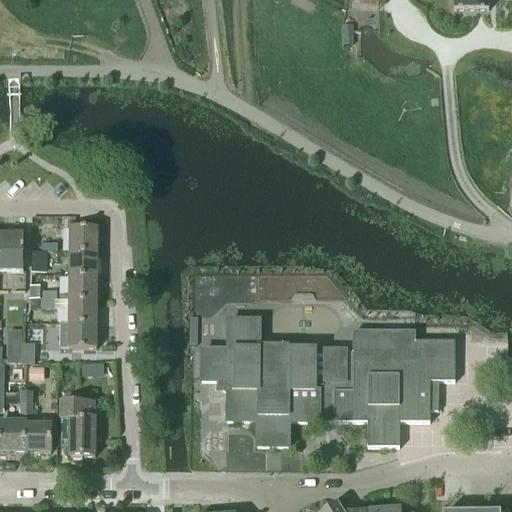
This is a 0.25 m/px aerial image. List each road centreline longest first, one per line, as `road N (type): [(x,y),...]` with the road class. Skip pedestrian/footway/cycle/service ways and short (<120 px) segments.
road 1 (unclassified): [(511,239),(428,219),(217,94),(159,75),(0,73)]
road 2 (residential): [(0,208),(111,215),(137,492)]
road 3 (residential): [(267,492),(351,490),(438,461),(511,462)]
road 4 (residential): [(137,492),(0,489)]
road 5 (residential): [(267,492),(137,492)]
